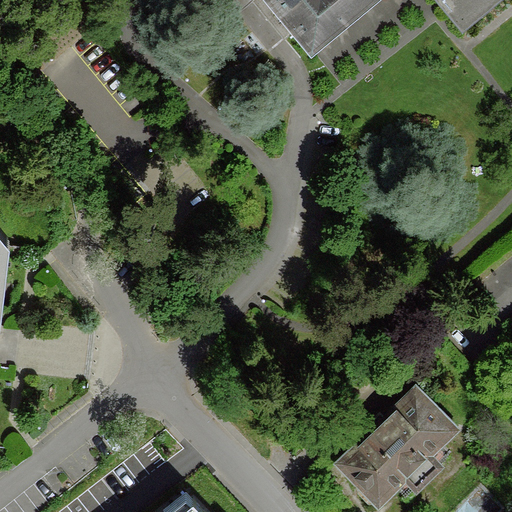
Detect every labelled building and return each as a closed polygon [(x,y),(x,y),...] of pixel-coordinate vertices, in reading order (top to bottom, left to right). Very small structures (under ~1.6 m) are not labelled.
[(282,6),(276,0),(253,0),(268,18),(282,6)] [(276,0),(282,6),(288,14),(286,16),(313,49),(372,0),(438,0),(464,31),(501,0),(276,0)] [(0,330),(11,241),(0,227),(0,330)] [(457,316),(438,294),(416,311),(438,335),(457,316)] [(454,428),(418,390),(344,460),(380,498),(454,428)] [(206,511),(197,500),(181,511),(206,511)]
